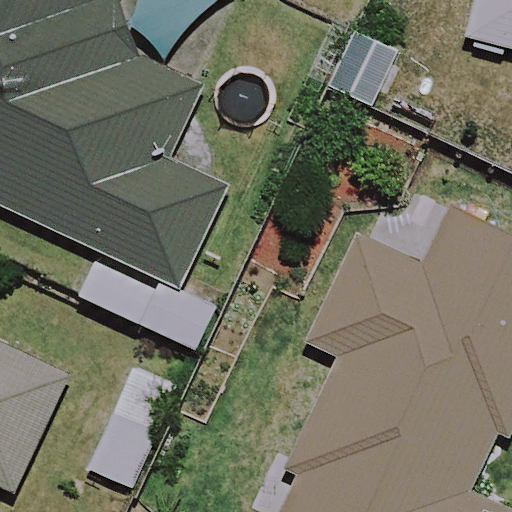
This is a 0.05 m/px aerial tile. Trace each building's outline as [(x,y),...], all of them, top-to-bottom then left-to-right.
[(162,164),(239,0),(0,0),(0,215),(97,261),(78,301),(205,361),(226,315),(190,298),(237,199),(162,164)] [(511,0),(471,0),(460,50),(511,62),(511,0)] [(337,367),(272,511),(480,511),(477,510),(511,430),(511,238),(447,210),(423,264),(360,237),(308,354),(337,367)] [(0,490),(19,499),(72,384),(0,351),(0,490)] [(127,495),(179,393),(135,370),(83,472),(127,495)]
